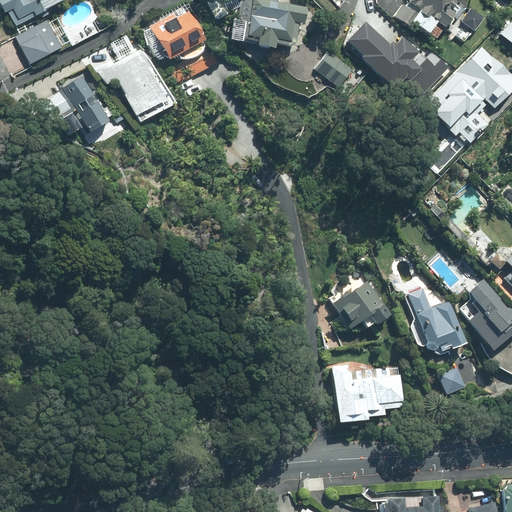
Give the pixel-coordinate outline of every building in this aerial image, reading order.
[(0,0),(0,5),(4,14),(7,12),(15,26),(67,0),(66,0),(0,0)] [(222,0),(211,0),(206,2),(214,19),(217,20),(227,16),(228,13),(222,0)] [(306,8),(264,0),(253,0),(250,14),(240,12),(237,26),(243,27),(240,43),(274,49),(275,45),(289,48),(295,44),(299,23),(303,24),(306,8)] [(464,0),(409,0),(405,7),(402,5),(394,17),(409,27),(412,24),(428,35),(436,23),(444,29),(465,0),(464,0)] [(484,19),(470,8),(460,22),(474,32),(484,19)] [(179,84),(217,64),(189,11),(175,18),(173,14),(149,27),(179,84)] [(511,15),(497,31),(511,45),(511,15)] [(15,37),(29,65),(61,48),(46,21),(15,37)] [(363,22),(347,38),(363,53),(360,56),(382,77),(387,72),(396,80),(402,73),(421,91),(444,67),(430,54),(425,59),(421,56),(413,64),(406,58),(414,50),(402,38),(393,47),(390,44),(385,48),(379,42),(381,39),(363,22)] [(511,85),(511,75),(480,46),(433,95),(438,99),(430,107),(470,144),(487,126),(480,119),(511,85)] [(110,62),(94,70),(106,85),(116,80),(135,116),(163,101),(148,72),(151,71),(139,50),(112,65),(110,62)] [(452,50),(448,51),(447,51),(446,52),(445,53),(444,54),(443,56),(443,57),(443,58),(443,60),(443,61),(444,62),(445,64),(446,65),(447,65),(448,66),(449,67),(450,67),(452,67),(453,67),(455,66),(456,65),(457,65),(458,64),(458,62),(459,61),(459,60),(459,58),(459,57),(459,56),(458,54),(458,53),(457,52),(456,51),(454,51),(453,50),(452,50)] [(343,62),(328,52),(315,70),(330,81),(343,62)] [(108,121),(80,78),(39,104),(53,125),(74,111),(89,133),(108,121)] [(511,320),(511,313),(482,280),(469,292),(476,301),(471,306),(477,313),(467,322),(490,348),(502,337),(499,333),(511,320)] [(390,315),(366,282),(332,306),(349,329),(368,316),(375,326),(390,315)] [(440,356),(466,345),(449,302),(431,309),(422,288),(408,294),(427,341),(424,346),(426,350),(431,352),(433,351),(434,353),(440,356)] [(330,367),(337,423),(385,418),(384,410),(404,408),(400,375),(389,377),(388,368),(348,372),(347,365),(330,367)] [(437,375),(445,395),(465,387),(456,367),(437,375)] [(511,511),(511,485),(507,486),(503,490),(501,490),(503,511),(511,511)] [(439,511),(438,496),(381,500),(382,511),(439,511)] [(496,511),(494,502),(467,510),(467,511),(496,511)]
